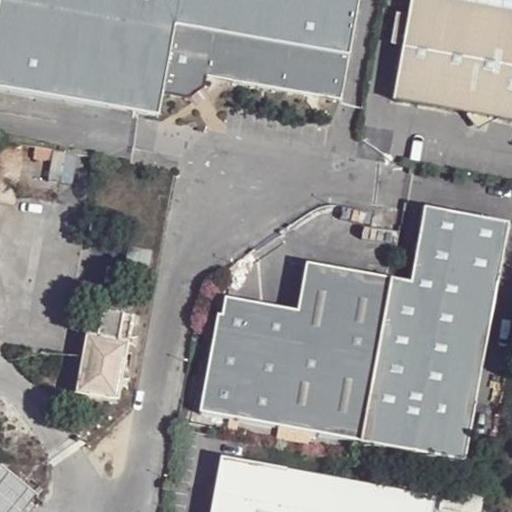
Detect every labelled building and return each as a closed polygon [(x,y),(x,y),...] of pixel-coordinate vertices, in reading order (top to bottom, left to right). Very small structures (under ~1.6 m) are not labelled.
[(358,0),(0,0),(0,89),(159,117),(163,94),(187,99),(202,86),(205,76),(342,100),(348,62),(358,0)] [(511,0),(415,0),(398,101),(511,119),(511,0)] [(51,162),(54,151),(37,148),(35,159),(51,162)] [(389,283),(361,446),(460,464),(469,417),(448,413),(473,282),(494,286),(504,225),(421,210),(406,286),(389,283)] [(147,282),(153,252),(127,247),(121,277),(147,282)] [(199,417),(361,446),(389,283),(305,268),(295,314),(225,302),(221,319),(217,319),(199,417)] [(469,417),(494,286),(473,282),(448,413),(469,417)] [(104,310),(100,335),(88,334),(76,392),(122,401),(137,316),(104,310)] [(434,511),(437,499),(223,460),(213,511),(434,511)] [(36,511),(41,507),(3,474),(0,478),(0,511),(36,511)]
